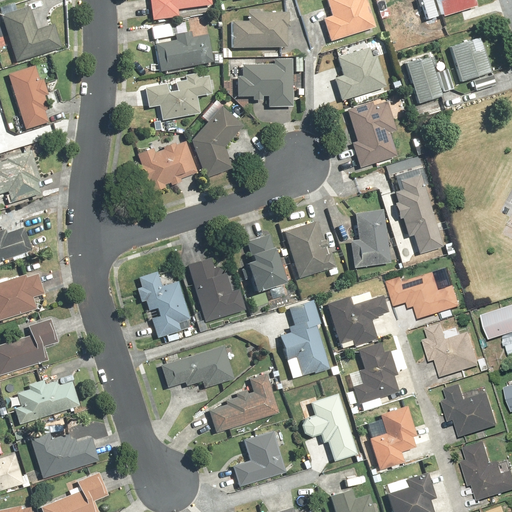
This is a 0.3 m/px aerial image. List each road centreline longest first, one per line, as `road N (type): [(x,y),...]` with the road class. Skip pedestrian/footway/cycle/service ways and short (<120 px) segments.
road 1 (residential): [(84,252),(153,467),(172,489)]
road 2 (residential): [(96,0),(100,43),(84,252)]
road 3 (residential): [(306,159),(284,181),(84,252)]
road 4 (residential): [(449,511),(395,358)]
